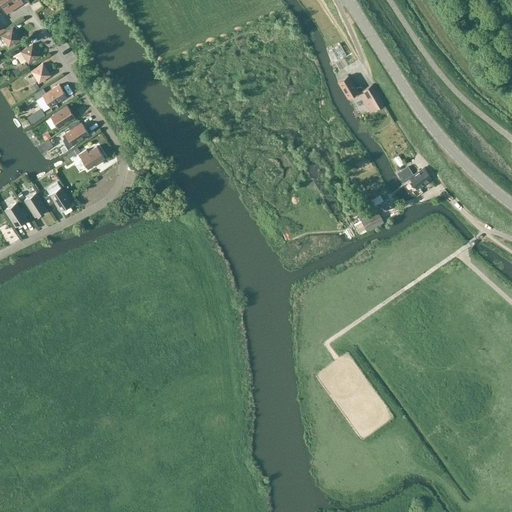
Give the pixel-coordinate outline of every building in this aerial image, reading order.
[(0,0),(0,3),(3,9),(16,0),(0,0)] [(8,47),(20,39),(13,28),(1,35),(8,47)] [(29,38),(11,50),(15,55),(21,51),(28,63),(40,55),(29,38)] [(39,83),(50,75),(43,63),(31,71),(39,83)] [(359,87),(358,88),(356,89),(349,76),(338,82),(348,98),(358,92),(370,113),(384,104),(372,85),(363,90),(362,89),(362,88),(361,88),(360,87),(359,87)] [(50,107),(67,96),(59,84),(46,93),(43,88),(32,95),(36,100),(43,96),(50,107)] [(40,113),(46,110),(42,103),(36,106),(40,113)] [(58,128),(75,117),(67,106),(50,116),(58,128)] [(81,123),(62,135),(63,137),(63,140),(65,144),(68,145),(70,147),(89,134),(81,123)] [(86,149),(78,155),(88,169),(104,158),(97,146),(88,152),(86,149)] [(400,149),(395,152),(399,162),(405,159),(400,149)] [(416,197),(421,194),(423,192),(419,187),(431,179),(424,167),(413,175),(407,166),(397,173),(403,182),(409,178),(412,181),(406,185),(412,193),(413,192),(416,197)] [(47,205),(50,206),(55,203),(60,211),(72,204),(61,187),(45,197),(44,200),(47,205)] [(35,217),(47,209),(36,193),(24,200),(35,217)] [(15,227),(27,219),(16,202),(4,210),(15,227)] [(367,231),(383,222),(377,211),(361,220),(367,231)]
